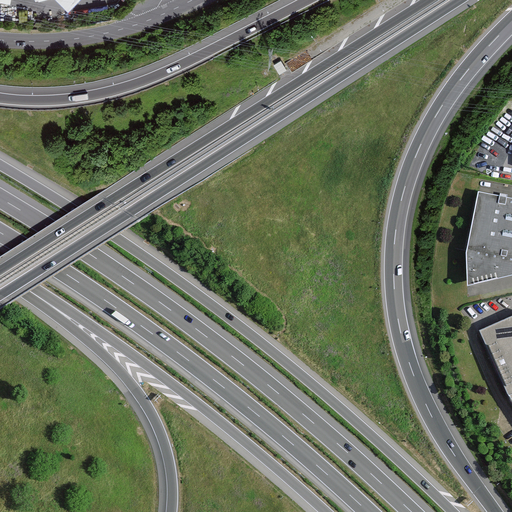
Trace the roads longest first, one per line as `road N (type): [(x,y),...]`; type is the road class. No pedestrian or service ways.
road 1 (motorway): [(453,511),(263,343),(0,164)]
road 2 (motorway): [(0,295),(460,0)]
road 3 (motorway): [(412,511),(237,359),(0,197)]
road 4 (motorway): [(427,0),(0,270)]
road 5 (motorway): [(462,466),(411,369),(396,304),(395,237),(427,131),(511,22)]
road 6 (motorway): [(0,231),(172,348),(367,511)]
road 7 (motorway): [(46,301),(153,370),(325,511)]
road 8 (motorway): [(305,0),(135,83),(53,99),(0,97)]
road 9 (motorway): [(46,301),(142,400),(166,453),(170,511)]
road 10 (unclassified): [(0,39),(103,33),(192,0)]
road 11 (unknown): [(511,306),(479,321),(472,333),(511,416)]
